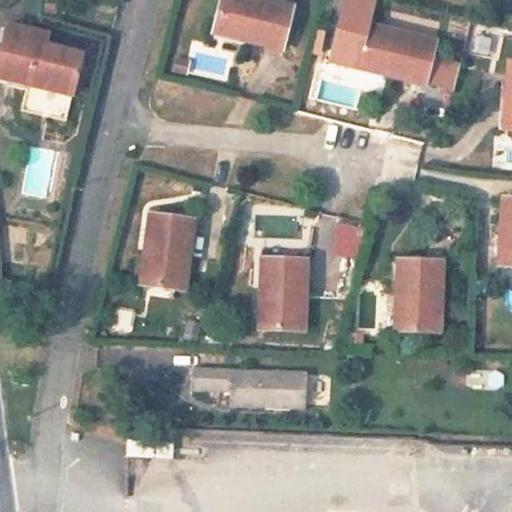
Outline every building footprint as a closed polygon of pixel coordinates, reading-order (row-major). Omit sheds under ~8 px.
[(258,0),(221,0),(216,24),(237,30),(234,39),(280,50),(291,8),(258,0)] [(343,0),(329,63),(356,70),(358,63),(367,26),(373,0),(343,0)] [(214,34),(234,39),(237,30),(216,24),(214,34)] [(367,26),(358,63),(389,71),(388,77),(423,86),(430,58),(434,42),(367,26)] [(8,27),(5,39),(43,48),(47,36),(8,27)] [(43,48),(5,39),(0,60),(0,77),(71,95),(80,57),(43,48)] [(430,58),(423,86),(452,93),(459,65),(430,58)] [(389,71),(358,63),(356,70),(388,77),(389,71)] [(500,130),(510,130),(511,97),(505,97),(501,97),(500,130)] [(511,201),(502,200),(499,234),(507,234),(503,266),(511,266),(511,201)] [(149,216),(144,260),(150,261),(148,285),(183,290),(192,221),(149,216)] [(493,265),(503,266),(507,234),(499,234),(495,233),(493,265)] [(141,285),(148,285),(150,261),(144,260),(141,285)] [(261,260),(258,304),(265,305),(264,330),(303,331),(305,262),(261,260)] [(398,262),(397,297),(402,297),(401,333),(438,334),(441,264),(398,262)] [(391,332),(401,333),(402,297),(397,297),(391,297),(391,332)] [(257,330),(264,330),(265,305),(258,304),(257,330)] [(183,320),(180,338),(194,340),(197,322),(183,320)] [(361,336),(349,336),(349,346),(361,346),(361,336)] [(191,356),(191,370),(220,371),(221,357),(191,356)] [(305,374),(220,371),(191,370),(190,392),(230,393),(231,407),(304,410),(305,374)] [(168,447),(128,444),(127,457),(168,458),(168,447)]
